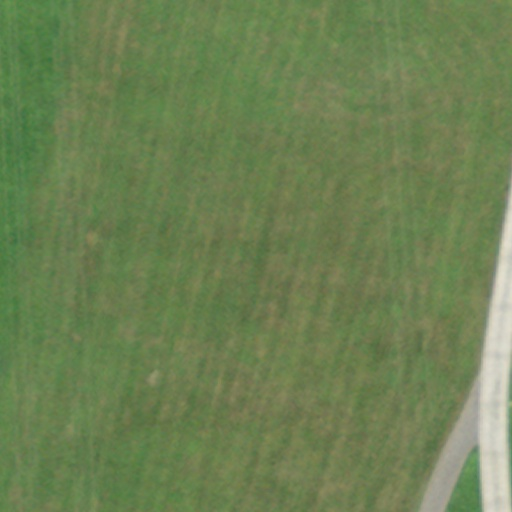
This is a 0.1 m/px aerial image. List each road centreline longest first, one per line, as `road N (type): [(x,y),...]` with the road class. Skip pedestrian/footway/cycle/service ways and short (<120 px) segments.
road 1 (unclassified): [(498,511),(499,358),(511,275)]
road 2 (track): [(429,511),(439,481),(498,385)]
